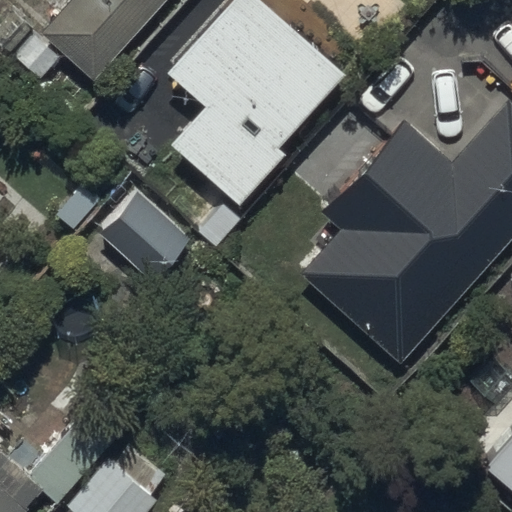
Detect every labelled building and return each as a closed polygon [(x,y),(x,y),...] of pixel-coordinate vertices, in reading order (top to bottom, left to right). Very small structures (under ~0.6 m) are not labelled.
[(75,0),(37,43),(89,89),(168,0),(75,0)] [(198,105),(165,141),(234,204),(279,154),(270,146),(336,73),(255,0),(227,0),(162,72),(198,105)] [(159,139),(114,99),(84,134),(128,173),(159,139)] [(395,359),(511,226),(511,111),(499,101),(445,162),(397,119),(318,209),(338,227),(298,273),(395,359)] [(141,168),(187,210),(208,187),(161,146),(141,168)] [(185,253),(128,202),(69,268),(111,305),(143,270),(159,283),(185,253)] [(28,488),(52,509),(117,436),(94,415),(28,488)] [(511,438),(485,470),(511,493),(511,438)] [(79,511),(146,511),(147,511),(110,478),(79,511)]
